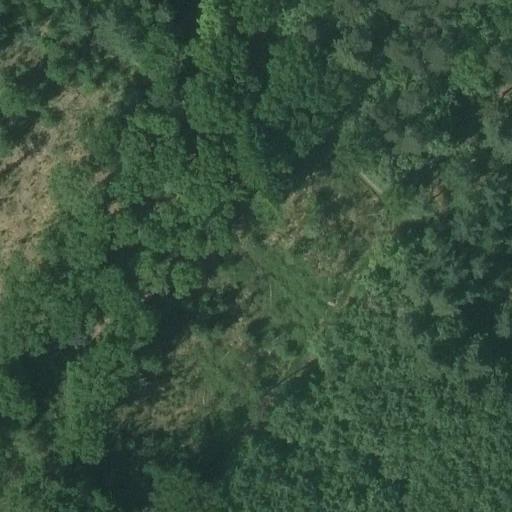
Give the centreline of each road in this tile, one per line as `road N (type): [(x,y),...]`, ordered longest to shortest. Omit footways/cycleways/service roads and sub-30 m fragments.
road 1 (track): [(511,52),(409,206),(240,0)]
road 2 (track): [(409,206),(511,349)]
